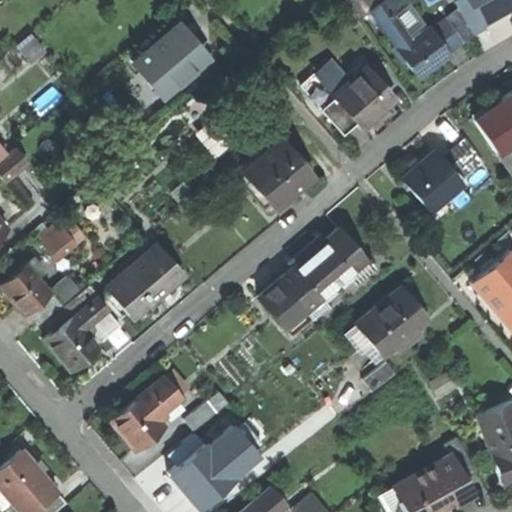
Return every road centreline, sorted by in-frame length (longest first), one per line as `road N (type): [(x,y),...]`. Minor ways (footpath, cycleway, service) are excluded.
road 1 (residential): [(51,419),(511,45)]
road 2 (residential): [(131,511),(51,419)]
